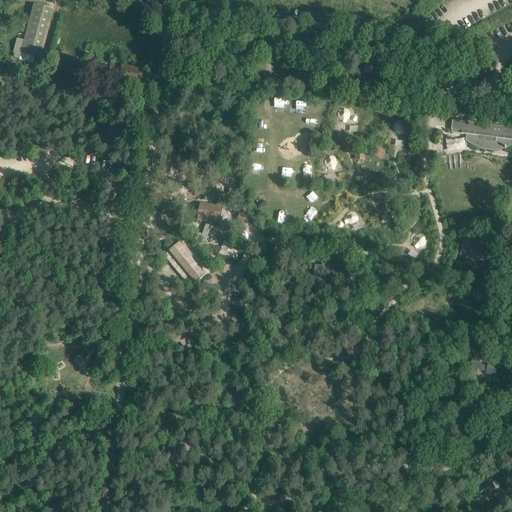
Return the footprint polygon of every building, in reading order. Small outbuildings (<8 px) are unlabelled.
[(33,64),(35,57),(40,59),(53,10),(33,5),(24,41),(17,39),(11,58),(33,64)] [(100,63),(98,73),(119,77),(118,85),(135,88),(138,69),(100,63)] [(86,90),(75,86),(74,89),(68,87),(66,92),(72,94),(70,98),(81,102),(86,90)] [(32,102),(40,96),(37,93),(35,94),(31,90),(24,96),(29,102),(31,101),(32,102)] [(83,102),(96,106),(100,95),(87,90),(83,102)] [(289,107),(290,97),(281,96),(280,106),(289,107)] [(453,120),(451,130),(453,130),(452,133),(467,136),(471,136),(470,144),(476,147),(479,149),(485,150),(489,151),(499,151),(505,149),(510,147),(511,145),(511,127),(493,125),(475,123),(470,122),(453,120)] [(363,141),(363,133),(354,133),(354,141),(363,141)] [(377,147),(372,156),(377,158),(378,156),(380,157),(384,151),(377,147)] [(355,151),(355,156),(357,157),(357,159),(365,160),(365,152),(355,151)] [(229,194),(218,193),(216,203),(217,203),(216,206),(201,204),(198,221),(207,223),(207,225),(212,225),(212,223),(220,224),(222,207),(222,204),(233,205),(234,195),(229,194)] [(376,203),(383,207),(388,199),(381,195),(376,203)] [(364,218),(372,222),(375,216),(367,213),(364,218)] [(494,214),(493,221),(500,223),(502,216),(494,214)] [(307,216),(307,225),(319,226),(320,217),(307,216)] [(184,239),(164,255),(190,287),(210,271),(184,239)] [(465,239),(461,254),(489,261),(493,246),(465,239)] [(315,265),(313,282),(343,286),(345,269),(338,268),(339,263),(334,262),(334,264),(328,263),(328,262),(323,261),(322,266),(315,265)] [(301,324),(308,327),(314,313),(307,310),(301,324)] [(350,322),(351,313),(342,312),(341,322),(350,322)] [(473,361),(470,369),(496,376),(498,368),(473,361)] [(298,374),(291,380),(297,388),(304,382),(298,374)] [(301,407),(298,404),(304,396),(295,387),(288,395),(285,392),(278,399),(295,414),(301,407)] [(171,414),(160,413),(159,420),(170,421),(171,414)] [(310,454),(321,453),(320,442),(309,443),(310,454)] [(188,443),(163,452),(166,460),(190,451),(188,443)] [(331,475),(333,485),(341,483),(338,473),(331,475)] [(497,480),(475,493),(479,500),(501,487),(497,480)] [(274,506),(288,506),(288,497),(274,498),(274,506)]
